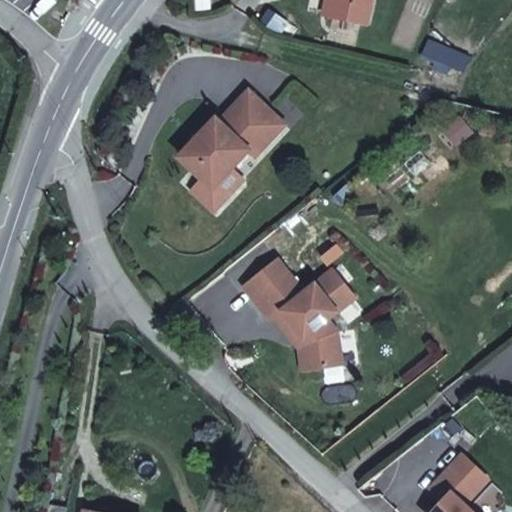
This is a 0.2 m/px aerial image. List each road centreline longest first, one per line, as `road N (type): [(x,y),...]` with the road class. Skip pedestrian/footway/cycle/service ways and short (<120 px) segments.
road 1 (unclassified): [(356,511),(132,306),(93,233),(73,162),(45,142)]
road 2 (secondary): [(0,272),(45,142)]
